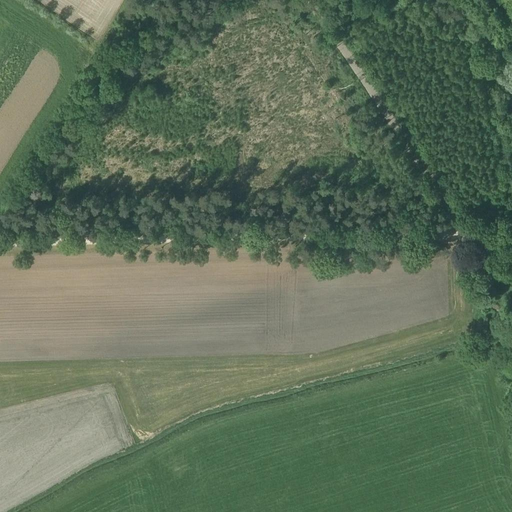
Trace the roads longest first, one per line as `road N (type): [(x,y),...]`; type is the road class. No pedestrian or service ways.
road 1 (track): [(467,232),(0,243)]
road 2 (unclassified): [(511,278),(467,232),(303,0)]
